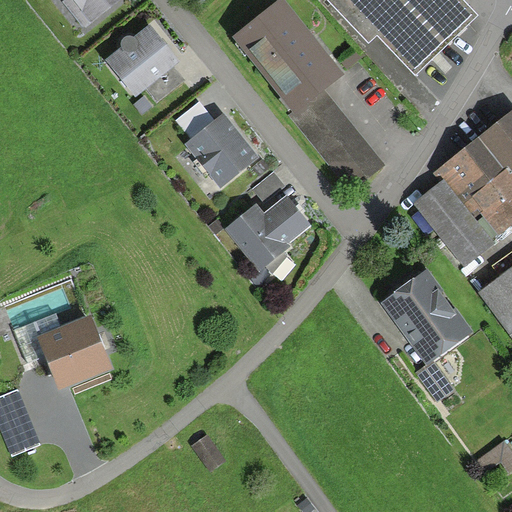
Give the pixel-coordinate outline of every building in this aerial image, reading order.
[(92,25),(123,0),(66,0),(63,2),(84,28),(91,23),(92,25)] [(324,0),(369,47),(378,38),(417,78),(436,60),(478,20),(458,0),(324,0)] [(344,79),(282,4),(234,41),(296,118),(326,94),(344,79)] [(168,49),(151,28),(135,41),(131,40),(128,40),(125,41),(123,42),(122,44),(121,47),(122,50),(106,63),(136,100),(147,91),(158,103),(185,83),(174,70),(180,64),(168,49)] [(326,94),(296,118),(292,121),(350,193),(384,166),(326,94)] [(247,143),(224,116),(217,122),(200,102),(175,122),(191,141),(184,147),(221,192),(261,159),(247,143)] [(511,114),(480,140),(505,173),(510,170),(511,172),(511,114)] [(505,173),(480,140),(438,173),(445,181),(493,243),(511,228),(511,172),(510,170),(505,173)] [(274,173),(253,190),(264,204),(285,187),(274,173)] [(493,243),(445,181),(413,208),(464,270),(495,246),(493,243)] [(272,276),(288,258),(284,253),(291,248),(289,245),(310,228),(298,212),(287,198),(264,217),(257,207),(225,231),(258,275),(267,268),(272,276)] [(436,363),(474,335),(428,272),(381,306),(401,333),(428,369),(436,363)] [(511,272),(479,297),(511,342),(511,272)] [(91,319),(38,340),(48,364),(60,394),(112,373),(91,319)] [(455,390),(436,363),(428,369),(417,377),(436,403),(455,390)] [(41,444),(20,392),(0,399),(0,422),(13,455),(41,444)] [(223,461),(206,436),(190,447),(207,472),(223,461)] [(511,452),(506,442),(477,461),(486,474),(502,464),(508,474),(511,471),(511,452)]
